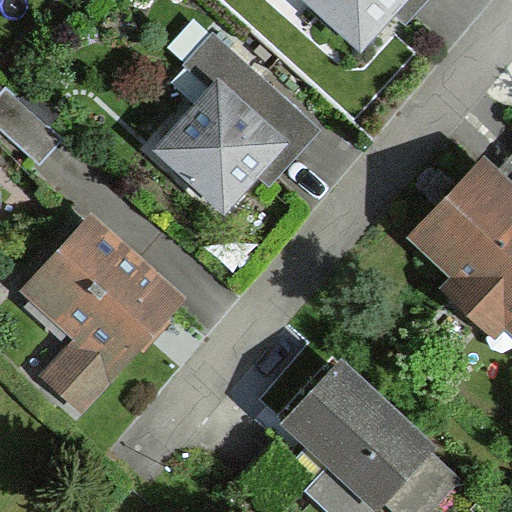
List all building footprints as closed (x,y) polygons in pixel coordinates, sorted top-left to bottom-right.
[(307,0),(356,43),(394,0),(307,0)] [(158,150),(219,205),(275,144),(248,120),(271,94),(255,79),(232,105),(214,89),(158,150)] [(0,136),(29,162),(53,135),(1,88),(0,88),(0,136)] [(511,150),(485,179),(483,177),(424,240),(464,278),(452,291),(487,324),(500,311),(511,322),(511,150)] [(96,381),(169,300),(87,226),(33,286),(86,334),(67,355),(96,381)] [(392,511),(422,511),(452,481),(331,368),(285,417),(377,502),(379,499),(392,511)]
